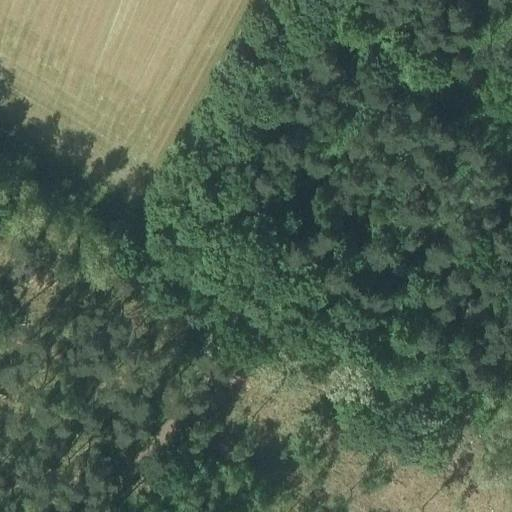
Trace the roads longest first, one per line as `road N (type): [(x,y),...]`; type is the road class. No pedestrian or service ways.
road 1 (track): [(0,145),(137,224),(257,0)]
road 2 (track): [(88,511),(266,300)]
road 3 (track): [(266,300),(450,408)]
road 4 (track): [(137,224),(266,300)]
